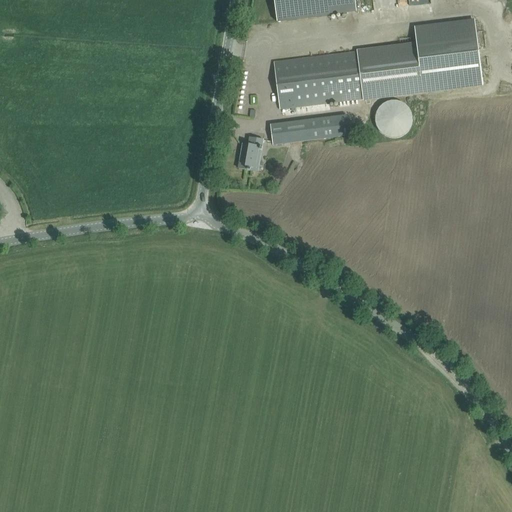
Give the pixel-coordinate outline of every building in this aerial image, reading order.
[(274,0),(277,22),(357,12),(355,0),(274,0)] [(363,99),(423,92),(483,84),(475,22),(416,30),(418,45),(357,53),(363,99)] [(363,99),(357,53),(274,63),(280,110),(363,99)] [(237,114),(246,114),(246,107),(243,107),(243,98),(237,98),(237,114)] [(375,118),(377,124),(380,129),(385,133),(391,135),(397,135),(403,133),(408,129),(411,123),(412,117),(410,111),(407,106),(402,102),(397,100),(392,99),(387,100),(382,103),(379,107),(376,112),(375,118)] [(348,116),(281,125),(271,126),(273,145),(351,136),(348,116)] [(250,138),(249,145),(248,148),(260,150),(262,151),(263,140),(250,138)] [(248,148),(249,145),(245,145),(242,159),(241,159),(239,169),(256,172),(260,150),(248,148)]
